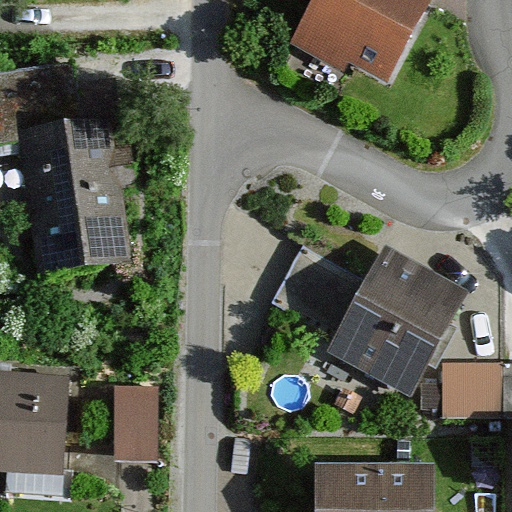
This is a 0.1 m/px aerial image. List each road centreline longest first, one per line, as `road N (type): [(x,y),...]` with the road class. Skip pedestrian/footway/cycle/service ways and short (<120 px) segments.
road 1 (residential): [(209,100),(200,511)]
road 2 (residential): [(209,100),(445,199),(486,185),(511,142)]
